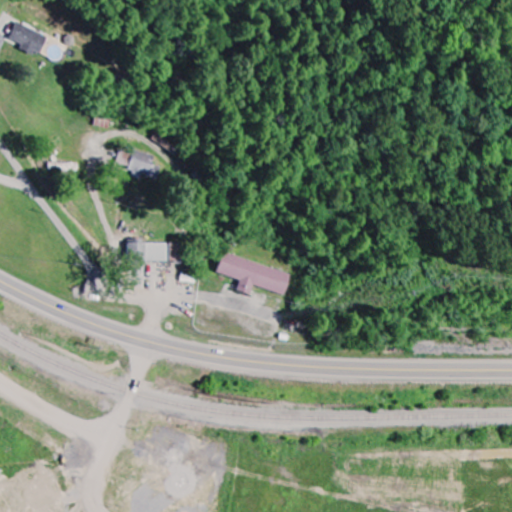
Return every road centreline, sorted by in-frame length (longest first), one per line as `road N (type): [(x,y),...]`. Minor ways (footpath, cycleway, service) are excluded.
road 1 (secondary): [(0,279),(96,323),(201,353),(309,366),(511,369)]
road 2 (residential): [(151,341),(150,305),(95,270),(0,143)]
road 3 (residential): [(104,511),(96,469),(151,341)]
